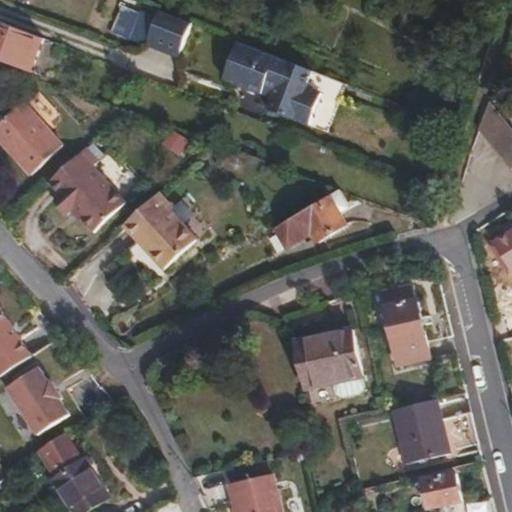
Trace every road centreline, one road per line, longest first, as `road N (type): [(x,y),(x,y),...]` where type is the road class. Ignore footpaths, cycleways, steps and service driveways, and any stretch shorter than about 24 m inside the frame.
road 1 (residential): [(452,237),(293,279),(118,367)]
road 2 (residential): [(511,477),(452,237)]
road 3 (residential): [(0,248),(118,367)]
road 4 (residential): [(118,367),(168,449),(193,511)]
